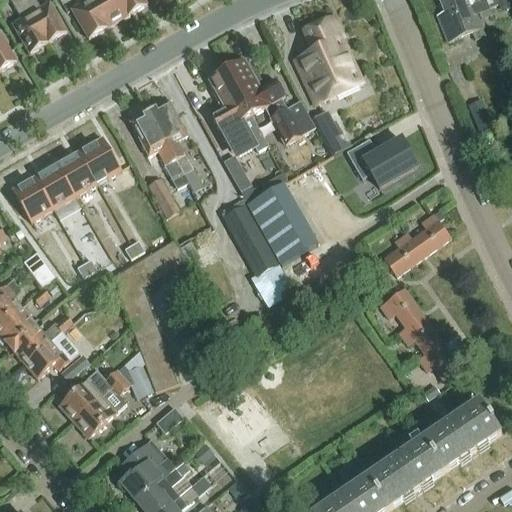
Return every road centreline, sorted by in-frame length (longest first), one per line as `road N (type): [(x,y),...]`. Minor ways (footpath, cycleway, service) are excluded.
road 1 (tertiary): [(0,152),(277,0)]
road 2 (residential): [(511,280),(462,182),(391,0)]
